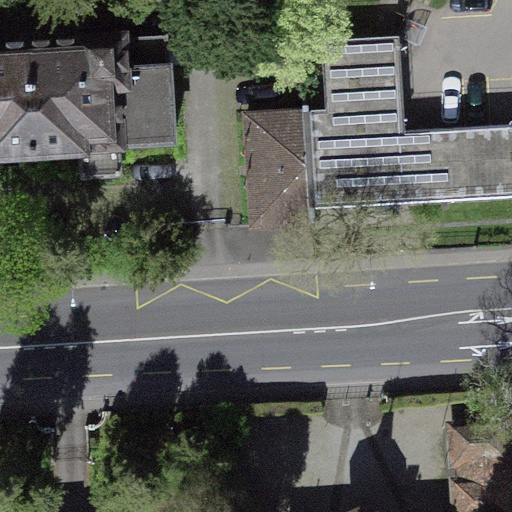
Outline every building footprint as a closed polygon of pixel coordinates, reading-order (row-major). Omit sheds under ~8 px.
[(75,43),(27,46),(34,155),(81,152),(82,177),(119,175),(117,147),(173,143),(167,35),(121,38),(75,41),(75,43)] [(511,125),(404,131),(398,38),(322,42),(326,111),(308,112),(308,106),(303,106),(304,112),(303,112),(310,222),(315,222),(313,207),(511,195),(511,125)] [(0,157),(34,155),(27,46),(0,47),(0,157)] [(310,222),(303,112),(246,115),(249,171),(253,226),(267,225),(295,223),(310,222)] [(456,500),(456,511),(510,511),(505,423),(452,426),(453,444),(454,462),(459,462),(460,472),(460,482),(455,482),(456,500)]
